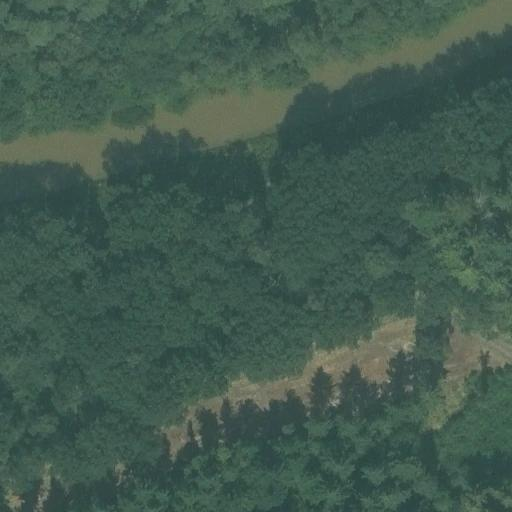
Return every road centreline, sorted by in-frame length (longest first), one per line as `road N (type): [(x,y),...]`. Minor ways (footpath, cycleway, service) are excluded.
road 1 (unclassified): [(511,119),(468,140),(0,264)]
road 2 (track): [(356,170),(511,315)]
